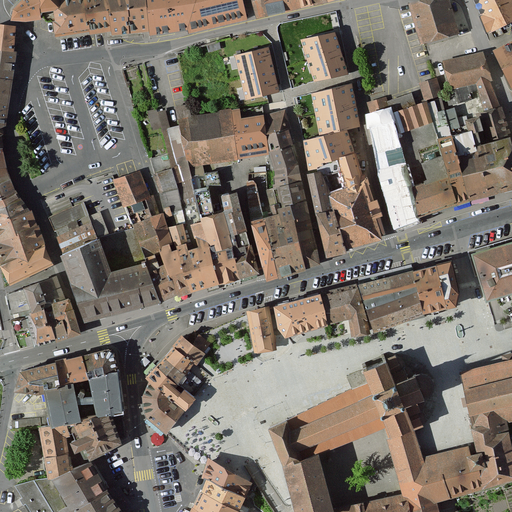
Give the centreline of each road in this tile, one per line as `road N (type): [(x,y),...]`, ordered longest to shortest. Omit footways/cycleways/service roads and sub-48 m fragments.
road 1 (secondary): [(511,217),(153,321)]
road 2 (residential): [(44,58),(186,43),(377,0)]
road 3 (residential): [(44,58),(17,94),(10,134),(89,340)]
road 4 (tertiary): [(130,357),(152,511)]
road 5 (residential): [(511,126),(463,0)]
